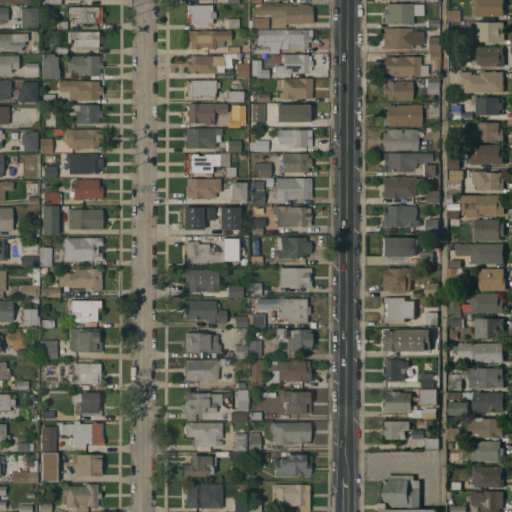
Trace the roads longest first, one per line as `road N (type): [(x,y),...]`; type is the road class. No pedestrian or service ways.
road 1 (residential): [(145,0),(144,511)]
road 2 (tertiary): [(346,0),(346,470)]
